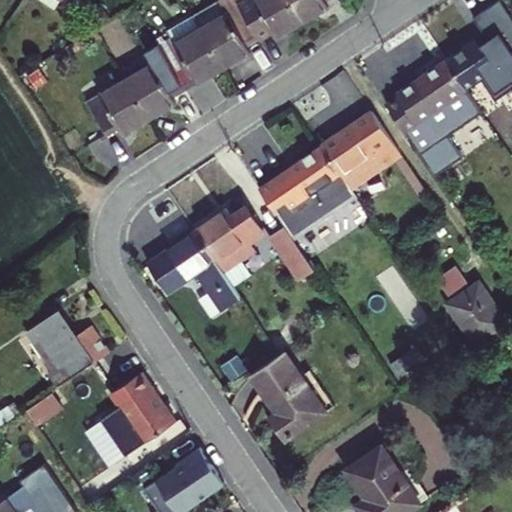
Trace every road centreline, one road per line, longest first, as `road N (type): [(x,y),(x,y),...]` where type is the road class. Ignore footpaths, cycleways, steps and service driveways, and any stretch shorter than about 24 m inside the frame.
road 1 (residential): [(270,511),(113,277),(105,234),(124,195)]
road 2 (residential): [(404,7),(124,195)]
